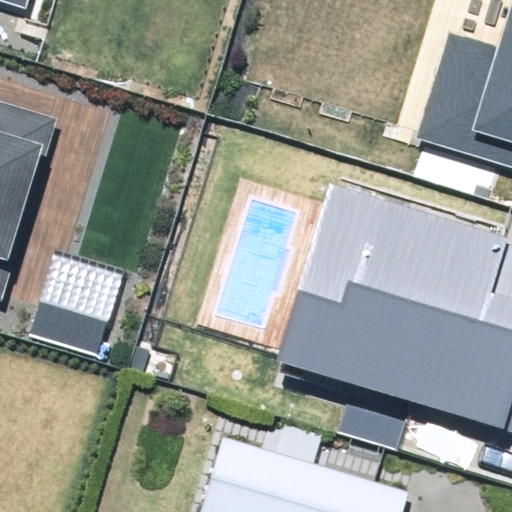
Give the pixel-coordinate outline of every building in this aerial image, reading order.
[(0,0),(26,9),(28,0),(0,0)] [(448,34),(417,138),(511,167),(511,4),(499,49),(448,34)] [(0,298),(3,299),(57,119),(0,101),(0,298)] [(511,241),(332,187),(278,360),(355,384),(340,433),(397,450),(412,402),(511,432),(511,241)] [(400,511),(406,493),(312,464),(322,434),(284,423),(275,453),(224,437),(200,511),(400,511)]
